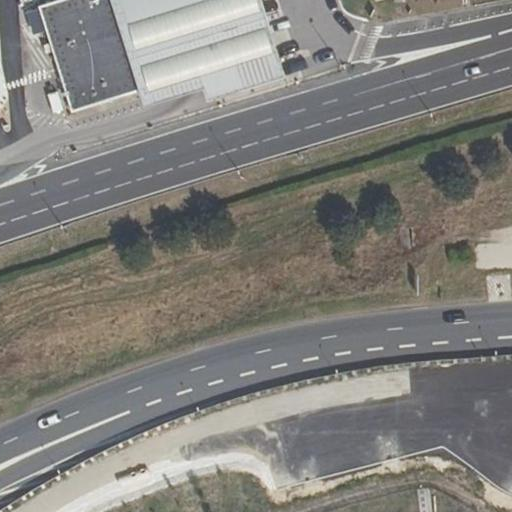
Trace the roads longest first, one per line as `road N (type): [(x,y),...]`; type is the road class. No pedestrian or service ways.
road 1 (primary): [(511,58),(0,224)]
road 2 (secondary): [(511,323),(327,343),(130,397)]
road 3 (secondary): [(130,397),(0,484)]
road 4 (secondary): [(130,397),(0,453)]
